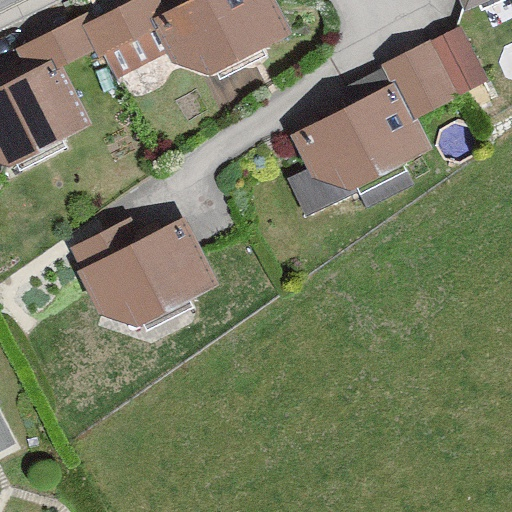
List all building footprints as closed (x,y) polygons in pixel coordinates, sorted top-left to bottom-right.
[(29,72),(0,85),(0,168),(10,171),(95,127),(64,70),(95,54),(99,61),(107,57),(117,75),(164,51),(171,66),(212,81),(293,37),(275,0),(190,0),(168,11),(161,0),(127,0),(95,16),(90,7),(15,44),(29,72)] [(455,0),(464,20),(508,0),(455,0)] [(393,91),(291,143),(315,189),(354,204),(432,165),(414,129),(490,91),(459,30),(382,69),(393,91)] [(84,277),(78,280),(101,324),(138,341),(218,295),(185,224),(163,235),(152,212),(71,253),(84,277)] [(0,456),(17,447),(0,415),(0,456)]
